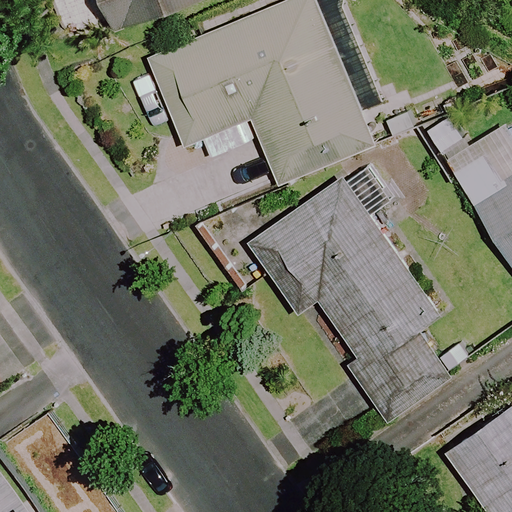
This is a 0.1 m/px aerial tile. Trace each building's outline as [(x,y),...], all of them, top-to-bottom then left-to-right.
[(109,0),(119,28),(200,0),(109,0)] [(375,146),(315,0),(293,0),(153,57),(189,145),(256,118),(283,184),(375,146)] [(511,123),(496,97),(459,119),(436,133),(511,260),(511,123)] [(397,199),(371,163),(255,246),(304,313),(322,300),(355,347),(344,355),(393,423),(454,379),(421,333),(446,314),(375,215),(397,199)] [(511,511),(511,411),(454,453),(494,510),(491,511),(511,511)]
